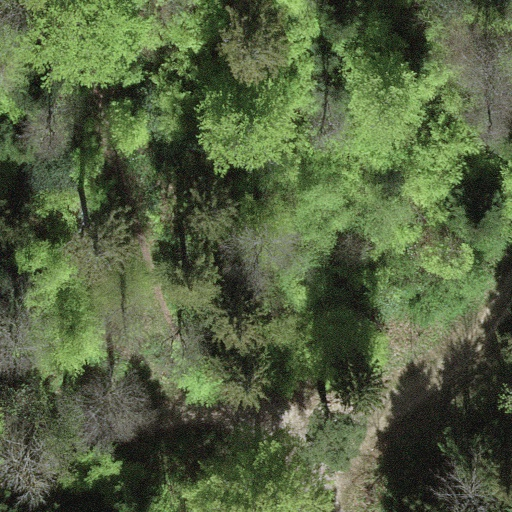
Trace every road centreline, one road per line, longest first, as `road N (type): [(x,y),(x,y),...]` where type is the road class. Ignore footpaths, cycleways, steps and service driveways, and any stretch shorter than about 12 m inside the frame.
road 1 (track): [(294,420),(182,413),(136,422),(0,482)]
road 2 (track): [(511,282),(471,341),(410,393),(379,408),(294,420)]
